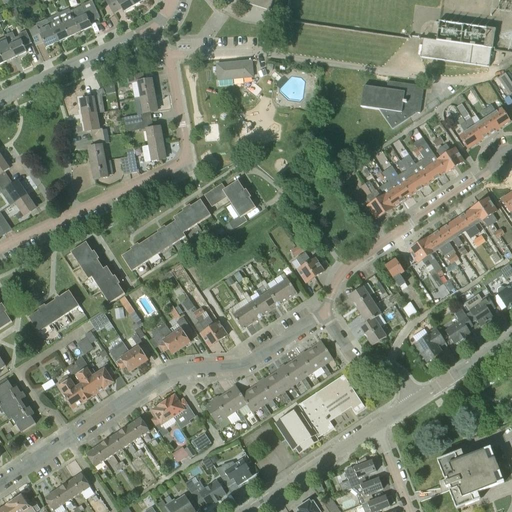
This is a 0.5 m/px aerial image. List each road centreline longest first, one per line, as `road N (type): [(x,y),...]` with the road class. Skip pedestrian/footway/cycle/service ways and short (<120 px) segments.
road 1 (residential): [(165,54),(244,51),(472,80)]
road 2 (residential): [(0,247),(176,163),(183,154),(165,54)]
road 3 (residential): [(66,438),(160,377),(241,366),(324,314)]
road 4 (residential): [(324,314),(342,268),(483,171)]
road 5 (residential): [(0,97),(151,29)]
road 6 (residential): [(247,511),(377,426)]
road 7 (residential): [(414,402),(398,374),(349,351),(324,314)]
